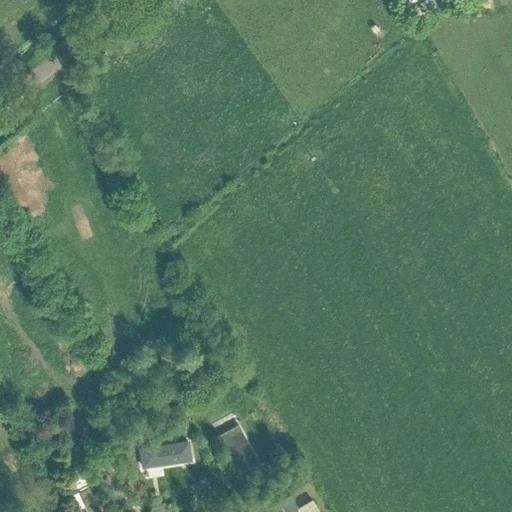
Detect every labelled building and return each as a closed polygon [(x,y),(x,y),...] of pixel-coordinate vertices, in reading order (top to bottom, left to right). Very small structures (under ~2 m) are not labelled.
[(62,419),(46,427),(53,441),(69,433),(62,419)] [(258,461),(238,424),(216,436),(236,473),(258,461)] [(188,440),(138,448),(141,469),(191,461),(188,440)] [(80,443),(64,445),(66,461),(82,458),(80,443)] [(209,475),(217,486),(231,477),(223,466),(209,475)] [(204,475),(190,484),(197,494),(211,485),(204,475)] [(312,488),(303,490),(307,511),(339,511),(334,490),(313,495),(312,488)]
